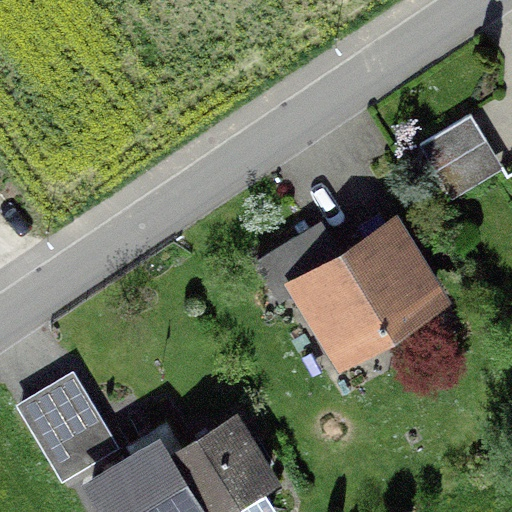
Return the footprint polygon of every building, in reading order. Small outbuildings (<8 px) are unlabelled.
[(415,146),(431,172),(482,141),(466,115),(415,146)] [(429,298),(387,229),(328,265),(306,229),(252,262),(275,300),(298,286),(339,353),(429,298)] [(59,478),(77,467),(110,446),(70,381),(18,412),(59,478)] [(229,420),(165,459),(196,511),(268,511),(269,510),(254,485),(264,479),(229,420)] [(103,511),(196,511),(165,459),(155,443),(87,484),(103,511)]
